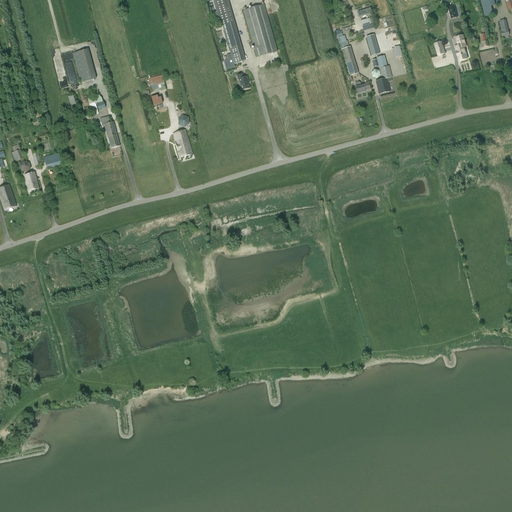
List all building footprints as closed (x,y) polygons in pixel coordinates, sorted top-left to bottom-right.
[(215,0),(223,26),(234,22),(227,0),(215,0)] [(495,6),(493,0),(480,0),(485,18),(494,15),(491,7),(495,6)] [(257,58),(277,52),(264,5),(243,11),(257,58)] [(454,6),(448,8),(451,19),(457,17),(454,6)] [(505,20),(499,22),(501,32),(502,37),(509,35),(508,31),(505,20)] [(225,63),(221,64),(224,71),(234,67),(233,64),(245,62),(234,22),(222,26),(230,52),(222,55),(225,63)] [(372,57),(379,54),(374,35),(366,37),(372,57)] [(456,38),(459,46),(455,47),(456,52),(457,56),(458,56),(459,61),(467,59),(464,48),(467,47),(463,36),(456,38)] [(445,54),(441,42),(434,44),(438,56),(445,54)] [(359,74),(350,47),(342,50),(350,76),(359,74)] [(91,75),(84,51),(73,54),(81,83),(96,79),(94,74),(91,75)] [(377,60),(372,61),(374,67),(378,66),(382,80),(376,82),(379,95),(390,92),(386,79),(392,78),(389,66),(387,67),(384,56),(376,58),(377,60)] [(374,70),(371,73),(372,77),(377,79),(380,75),(379,71),(374,70)] [(241,91),(249,88),(248,82),(247,77),(243,78),(242,74),(237,76),(238,80),(241,91)] [(166,90),(162,75),(148,79),(150,86),(151,86),(152,89),(154,90),(158,89),(159,92),(166,90)] [(359,82),(356,83),(355,85),(355,87),(357,94),(366,92),(365,91),(370,89),(368,82),(363,84),(364,85),(361,85),(360,83),(359,82)] [(74,117),(79,115),(72,95),(67,97),(74,117)] [(90,106),(96,105),(96,104),(103,103),(101,98),(99,96),(88,99),(90,106)] [(154,107),(162,104),(160,98),(158,98),(157,96),(151,97),(154,107)] [(103,103),(96,104),(98,111),(105,108),(103,102),(103,103)] [(93,116),(98,114),(96,105),(90,106),(93,116)] [(111,149),(120,147),(113,122),(111,123),(109,116),(100,119),(102,126),(104,125),(111,149)] [(184,127),(189,124),(188,118),(182,116),(178,120),(179,125),(184,127)] [(179,158),(192,154),(185,130),(173,134),(175,142),(179,158)] [(20,150),(14,153),(12,153),(15,162),(23,159),(20,150)] [(36,167),(41,165),(37,153),(32,154),(36,167)] [(59,154),(44,158),(47,169),(62,165),(59,154)] [(24,161),(20,165),(21,171),(27,172),(31,168),(29,163),(24,161)] [(29,192),(39,189),(34,173),(24,175),(29,192)] [(0,188),(0,197),(4,211),(16,207),(9,185),(0,188)]
